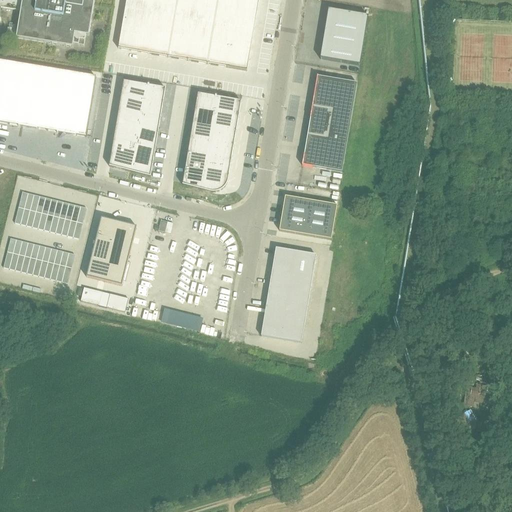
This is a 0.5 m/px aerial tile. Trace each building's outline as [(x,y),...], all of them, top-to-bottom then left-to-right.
[(1,0),(0,6),(1,6),(1,7),(20,10),(20,9),(21,9),(17,37),(17,38),(73,47),(74,44),(84,46),(86,35),(89,36),(89,35),(95,0),(1,0)] [(126,0),(125,9),(155,14),(157,0),(126,0)] [(157,0),(155,14),(175,18),(177,0),(157,0)] [(177,0),(175,18),(195,21),(198,0),(177,0)] [(198,0),(195,21),(214,24),(218,0),(198,0)] [(218,0),(214,24),(224,26),(228,0),(218,0)] [(228,0),(224,26),(234,28),(236,18),(237,8),(238,0),(228,0)] [(250,0),(238,0),(237,8),(257,11),(259,2),(250,0)] [(237,8),(236,18),(256,21),(257,11),(237,8)] [(125,9),(122,29),(132,31),(142,32),(152,34),(155,14),(125,9)] [(368,17),(328,10),(320,59),(360,66),(368,17)] [(152,34),(148,54),(168,57),(175,18),(155,14),(152,34)] [(175,18),(168,57),(188,61),(195,21),(175,18)] [(236,18),(234,28),(254,31),(256,21),(236,18)] [(195,21),(188,61),(208,64),(214,24),(195,21)] [(214,24),(208,64),(227,67),(229,57),(231,47),(232,38),(234,28),(224,26),(214,24)] [(16,29),(8,28),(6,35),(14,37),(16,29)] [(234,28),(232,38),(252,41),(254,31),(234,28)] [(122,29),(119,49),(129,51),(132,31),(122,29)] [(132,31),(129,51),(139,52),(142,32),(132,31)] [(142,32),(139,52),(148,54),(152,34),(142,32)] [(232,38),(231,47),(251,51),(252,41),(232,38)] [(231,47),(229,57),(249,61),(251,51),(231,47)] [(229,57),(227,67),(247,71),(249,61),(229,57)] [(0,61),(0,122),(86,137),(96,77),(0,61)] [(302,166),(342,172),(357,83),(317,76),(302,166)] [(124,82),(122,97),(145,101),(148,86),(124,82)] [(148,86),(145,101),(163,104),(166,89),(148,86)] [(198,95),(196,110),(215,113),(217,98),(198,95)] [(122,97),(119,112),(143,116),(145,101),(122,97)] [(217,98),(215,113),(239,117),(241,102),(217,98)] [(145,101),(143,116),(161,119),(163,104),(145,101)] [(196,110),(193,124),(212,128),(215,113),(196,110)] [(119,112),(117,127),(140,131),(143,116),(119,112)] [(215,113),(212,128),(236,132),(239,117),(215,113)] [(143,116),(140,131),(158,134),(161,119),(143,116)] [(193,124),(191,139),(210,143),(212,128),(193,124)] [(117,127),(114,141),(138,145),(140,131),(117,127)] [(212,128),(210,143),(234,147),(236,132),(212,128)] [(140,131),(138,145),(156,149),(158,134),(140,131)] [(191,139),(188,154),(207,157),(210,143),(191,139)] [(114,141),(110,167),(133,173),(138,145),(114,141)] [(210,143),(207,157),(231,161),(234,147),(210,143)] [(138,145),(133,173),(151,177),(156,149),(138,145)] [(188,154),(186,169),(205,172),(207,157),(188,154)] [(205,172),(202,190),(205,191),(212,193),(213,193),(214,193),(216,193),(217,193),(219,192),(220,192),(222,191),(223,190),(224,189),(225,188),(226,187),(227,185),(227,184),(228,183),(228,181),(231,161),(207,157),(205,172)] [(186,169),(183,186),(202,190),(205,172),(186,169)] [(23,193),(15,224),(79,240),(87,209),(23,193)] [(331,240),(337,206),(285,197),(279,232),(331,240)] [(102,219),(87,278),(123,287),(124,281),(127,282),(131,264),(129,263),(137,228),(102,219)] [(165,234),(168,222),(161,221),(158,232),(165,234)] [(75,256),(11,240),(4,269),(68,285),(75,256)] [(261,337),(301,344),(316,257),(276,250),(261,337)] [(99,307),(102,293),(84,288),(80,302),(99,307)] [(128,299),(110,295),(107,309),(125,313),(128,299)] [(476,388),(466,387),(464,406),(473,408),(474,402),(484,404),(487,387),(476,386),(476,388)] [(480,428),(471,410),(453,420),(458,429),(455,430),(460,438),(480,428)]
